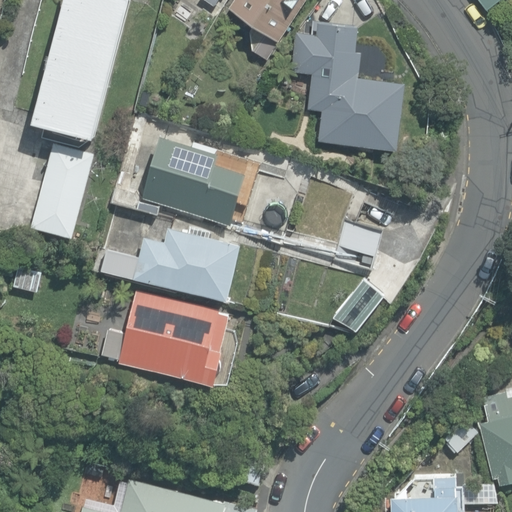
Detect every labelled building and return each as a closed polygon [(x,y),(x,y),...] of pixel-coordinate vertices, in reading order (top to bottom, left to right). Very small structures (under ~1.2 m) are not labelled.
[(66,0),(36,121),(97,136),(131,0),(66,0)] [(255,48),(268,58),(306,0),(234,0),(229,7),(266,32),(255,48)] [(480,0),(487,9),(499,0),(480,0)] [(319,140),(399,149),(407,79),(359,73),(362,49),(357,48),(359,24),(315,19),(313,31),(297,29),(293,67),(313,69),(309,105),(323,107),(319,140)] [(171,211),(233,228),(253,158),(202,143),(205,135),(159,121),(140,185),(135,204),(160,211),(162,205),(172,208),(171,211)] [(33,238),(54,244),(57,232),(73,237),(96,152),(55,141),(32,226),(36,227),(33,238)] [(299,186),(260,176),(245,230),(284,240),(299,186)] [(335,258),(374,268),(385,227),(345,219),(335,258)] [(103,269),(229,298),(242,243),(212,235),(213,229),(193,225),(191,231),(170,227),(167,240),(146,235),(142,255),(109,247),(103,269)] [(334,315),(359,328),(386,293),(365,277),(334,315)] [(120,361),(216,383),(232,313),(221,311),(221,307),(137,288),(127,332),(109,327),(103,353),(121,357),(120,361)] [(499,475),(501,483),(511,480),(511,393),(508,394),(507,390),(484,396),(489,420),(481,422),(494,476),(499,475)] [(445,438),(457,450),(478,430),(466,417),(445,438)] [(229,476),(260,482),(264,463),(233,457),(229,476)] [(393,494),(393,511),(459,511),(459,492),(457,492),(456,474),(415,475),(415,467),(395,488),(395,494),(393,494)] [(83,511),(257,511),(259,507),(131,476),(122,511),(120,511),(85,504),(83,511)] [(482,489),(485,497),(496,494),(494,485),(482,489)]
